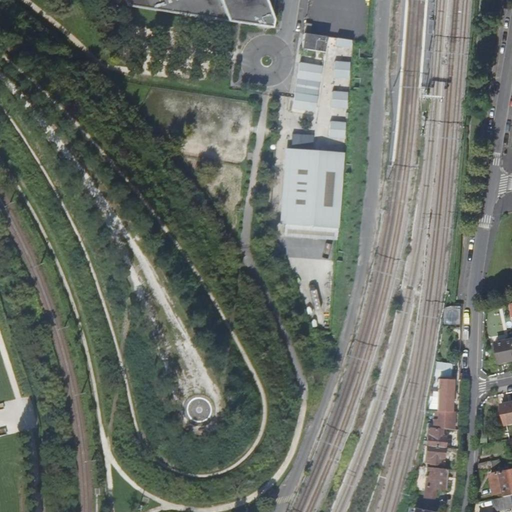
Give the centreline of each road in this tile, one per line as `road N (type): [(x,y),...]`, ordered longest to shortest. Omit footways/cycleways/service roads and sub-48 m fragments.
road 1 (residential): [(473,389),(472,294),(488,188)]
road 2 (residential): [(511,51),(488,188)]
road 3 (residential): [(460,511),(473,389)]
